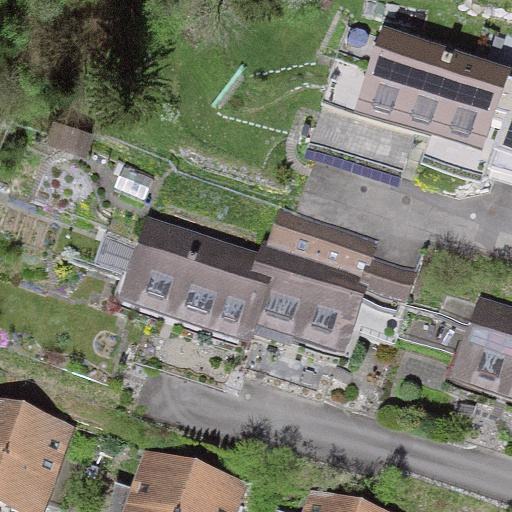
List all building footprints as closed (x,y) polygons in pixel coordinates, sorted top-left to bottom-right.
[(363,112),(386,42),(347,29),(305,152),(401,184),(418,130),(363,112)] [(500,79),(386,42),(363,112),(418,130),(477,150),(500,79)] [(245,332),(251,312),(267,265),(153,227),(131,294),(245,332)] [(267,265),(251,312),(341,342),(363,276),(273,246),(267,265)] [(511,315),(485,307),(463,373),(511,389),(511,315)] [(0,411),(0,506),(17,511),(36,511),(63,433),(0,411)] [(150,461),(133,511),(228,511),(236,490),(150,461)] [(348,511),(316,501),(312,511),(348,511)]
